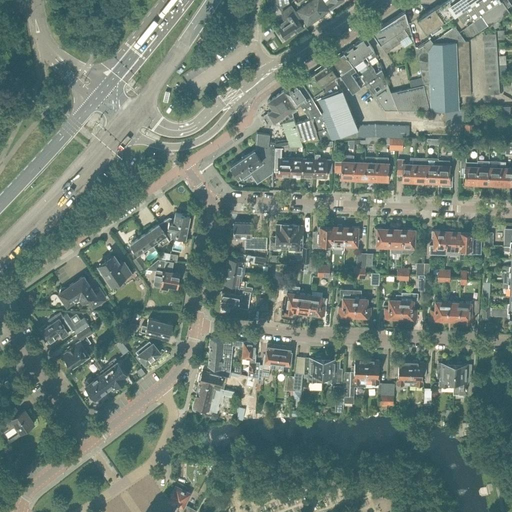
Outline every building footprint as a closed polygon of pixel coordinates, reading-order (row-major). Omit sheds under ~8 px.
[(282,14),(284,18),(285,20),(279,24),(282,27),(279,29),(281,32),(280,34),(280,36),(281,38),(283,39),(285,38),(289,36),(290,36),(289,35),(303,25),(297,17),(299,16),(289,0),(288,0),(276,0),(276,3),(282,12),(282,13),(282,14)] [(301,15),(307,23),(312,19),(314,19),(318,16),(307,0),(290,0),(291,0),(301,15)] [(307,0),(318,16),(322,14),(322,12),(328,8),(322,0),(307,0)] [(492,24),(493,24),(498,20),(510,12),(507,8),(511,4),(508,0),(444,0),(439,3),(448,17),(463,7),(465,11),(458,16),(463,23),(470,18),(473,22),(466,26),(472,35),(488,24),(489,26),(492,24)] [(440,23),(448,17),(439,3),(427,12),(439,30),(443,27),(440,23)] [(411,33),(405,11),(404,10),(384,24),(396,42),(396,44),(400,42),(399,40),(411,33)] [(426,32),(429,30),(432,35),(439,30),(427,12),(417,19),(426,32)] [(375,30),(375,32),(372,32),(385,52),(396,44),(396,42),(384,24),(375,30)] [(455,26),(442,35),(447,41),(456,41),(465,41),(455,26)] [(381,69),(376,72),(374,69),(368,60),(376,55),(373,48),(365,37),(360,40),(358,40),(356,42),(355,43),(347,49),(344,51),(362,78),(365,83),(384,109),(396,109),(391,91),(381,69)] [(415,48),(430,109),(445,109),(458,108),(458,95),(458,89),(457,83),(457,77),(457,71),(457,65),(456,59),(456,53),(456,47),(456,41),(447,41),(432,42),(430,38),(426,40),(415,48)] [(365,83),(362,78),(344,51),(330,60),(338,72),(352,92),(365,83)] [(301,80),(313,97),(323,90),(322,88),(333,80),(335,83),(337,81),(336,79),(333,75),(338,72),(330,60),(301,80)] [(300,78),(284,89),(295,105),(300,102),(305,109),(308,116),(310,115),(311,117),(296,122),(300,140),(332,138),(322,111),(317,104),(313,97),(301,80),(300,78)] [(323,90),(313,97),(317,104),(322,111),(332,138),(337,136),(338,137),(356,136),(356,128),(358,128),(357,125),(342,88),(338,89),(335,83),(333,80),(322,88),(323,90)] [(423,84),(391,91),(397,110),(429,109),(423,84)] [(297,146),(302,146),(300,140),(296,122),(293,115),(293,114),(292,111),(296,108),(295,105),(284,89),(267,101),(272,109),(267,112),(262,116),(268,125),(273,122),(279,118),(282,122),(287,139),(269,141),(268,146),(271,146),(274,146),(285,146),(291,146),(297,146)] [(510,105),(501,105),(500,117),(509,118),(510,105)] [(463,123),(464,113),(464,108),(458,108),(445,109),(445,112),(445,122),(463,123)] [(358,128),(356,128),(356,136),(366,136),(376,136),(377,136),(383,136),(390,136),(396,136),(403,137),(407,137),(408,125),(376,124),(357,125),(358,128)] [(270,134),(257,132),(256,140),(257,140),(256,148),(253,150),(231,166),(238,176),(239,176),(242,180),(250,174),(256,183),(272,172),(274,146),(271,146),(268,146),(269,141),(270,134)] [(501,147),(507,147),(511,147),(511,138),(500,138),(499,140),(499,147),(501,147)] [(275,147),(274,172),(278,172),(277,175),(279,175),(279,176),(283,176),(284,175),(290,175),(291,157),(281,157),(282,147),(275,147)] [(501,147),(500,153),(505,153),(505,156),(511,155),(511,147),(507,147),(501,147)] [(332,171),(332,159),(320,158),(320,153),(315,153),(315,158),(314,176),(319,176),(320,178),(324,178),(325,177),(326,177),(326,171),(332,171)] [(335,157),(334,171),(341,171),(341,177),(342,177),(343,179),(347,179),(347,178),(353,178),(353,161),(353,154),(344,154),(341,157),(335,157)] [(370,179),(376,179),(376,156),(365,155),(365,161),(364,178),(365,178),(366,180),(370,180),(370,179)] [(376,179),(380,179),(381,180),(385,180),(386,179),(387,179),(388,156),(376,156),(376,179)] [(410,156),(409,159),(404,159),(404,158),(398,157),(397,174),(402,174),(402,180),(403,180),(404,181),(408,181),(409,180),(414,180),(415,156),(410,156)] [(414,180),(419,180),(419,182),(423,182),(424,181),(425,181),(426,157),(415,156),(414,180)] [(460,156),(460,178),(465,178),(464,182),(466,182),(466,184),(470,184),(471,183),(476,183),(477,162),(466,161),(466,156),(460,156)] [(301,176),(302,176),(303,157),(291,157),(290,175),(295,175),(296,177),(300,177),(301,176)] [(308,176),(314,176),(315,158),(303,157),(302,176),(303,176),(303,177),(307,177),(308,176)] [(426,181),(427,182),(431,182),(432,181),(437,181),(438,159),(438,157),(426,157),(425,181),(426,181)] [(449,159),(438,159),(437,181),(442,181),(442,185),(452,185),(452,174),(449,174),(449,159)] [(494,183),(499,184),(500,161),(489,160),(489,162),(488,183),(489,183),(489,185),(493,185),(494,183)] [(365,161),(353,161),(353,178),(357,178),(358,179),(362,180),(363,178),(364,178),(365,161)] [(500,161),(499,184),(504,184),(505,185),(509,185),(510,184),(511,184),(511,174),(511,167),(505,167),(505,161),(500,161)] [(488,183),(489,162),(477,162),(476,183),(481,183),(482,184),(486,185),(487,183),(488,183)] [(169,239),(176,235),(185,237),(189,215),(175,212),(173,222),(168,221),(167,218),(159,223),(169,239)] [(244,248),(259,248),(266,249),(267,236),(260,236),(251,236),(252,222),(233,222),(233,228),(231,227),(231,235),(245,236),(245,239),(243,239),(242,245),(244,245),(244,248)] [(158,239),(162,245),(169,239),(159,223),(158,223),(145,233),(152,244),(158,239)] [(271,236),(270,249),(276,249),(277,247),(288,247),(289,224),(281,223),(281,224),(276,224),(276,236),(271,236)] [(297,224),(289,224),(288,247),(295,247),(295,252),(300,252),(300,248),(301,248),(302,225),(297,225),(297,224)] [(344,243),(345,226),(342,226),(341,224),(337,224),(337,225),(331,225),(331,243),(330,247),(342,248),(342,243),(344,243)] [(330,247),(331,243),(331,225),(317,225),(317,230),(312,230),(312,246),(330,247)] [(344,243),(356,244),(357,234),(360,234),(360,226),(345,226),(344,243)] [(388,245),(391,245),(390,252),(402,252),(403,228),(398,228),(397,226),(393,226),(392,228),(389,228),(388,245)] [(389,228),(374,227),(374,234),(377,234),(376,245),(388,245),(389,228)] [(417,229),(403,228),(402,252),(411,252),(413,250),(414,236),(417,236),(417,229)] [(511,228),(505,228),(505,240),(504,240),(504,245),(503,245),(504,245),(511,245),(511,228)] [(445,254),(446,230),(432,229),(431,236),(433,237),(433,244),(429,244),(429,253),(445,254)] [(446,230),(445,254),(459,255),(459,254),(460,230),(455,230),(454,229),(450,229),(449,230),(446,230)] [(459,255),(459,258),(464,258),(464,252),(481,253),(481,249),(481,239),(474,238),(474,231),(460,230),(459,254),(459,255)] [(152,244),(145,233),(130,243),(137,254),(148,247),(151,252),(156,249),(152,244)] [(162,252),(161,258),(175,261),(177,254),(167,253),(162,252)] [(227,256),(225,269),(244,272),(245,265),(249,266),(250,262),(254,263),(254,262),(265,264),(266,258),(255,256),(255,255),(242,253),(236,252),(235,258),(227,256)] [(365,265),(366,253),(357,252),(356,265),(354,265),(353,271),(358,272),(359,265),(365,266),(365,265)] [(101,267),(100,269),(99,270),(99,271),(100,272),(101,274),(102,274),(103,275),(105,274),(111,283),(120,278),(122,281),(133,274),(123,261),(120,263),(113,254),(98,264),(101,267)] [(133,259),(140,270),(146,266),(139,255),(133,259)] [(503,266),(503,270),(511,270),(511,257),(511,258),(511,265),(503,265),(503,266)] [(155,274),(153,283),(155,285),(160,286),(160,287),(168,288),(169,285),(177,286),(180,272),(171,271),(173,262),(173,261),(158,258),(155,272),(155,274)] [(243,280),(244,272),(225,269),(223,282),(236,284),(235,288),(243,290),(250,291),(251,291),(252,286),(246,285),(247,280),(243,280)] [(511,270),(503,270),(503,282),(511,282),(511,270)] [(67,304),(79,296),(83,302),(87,299),(92,307),(106,297),(98,286),(93,290),(83,275),(68,285),(67,287),(66,287),(65,287),(64,287),(62,287),(61,288),(60,289),(59,290),(59,292),(60,293),(60,294),(67,304)] [(510,295),(511,294),(511,282),(503,282),(503,287),(510,287),(510,295)] [(282,301),(281,310),(296,312),(296,310),(299,293),(299,287),(284,285),(283,292),(286,293),(285,302),(282,301)] [(222,291),(220,303),(247,308),(250,291),(243,290),(235,288),(234,293),(222,291)] [(268,298),(268,299),(276,301),(277,289),(269,288),(269,293),(268,292),(268,298)] [(343,297),(342,306),(339,306),(338,314),(354,315),(355,289),(340,288),(339,296),(343,297)] [(367,307),(367,297),(361,297),(361,289),(355,289),(354,315),(370,315),(370,307),(367,307)] [(417,301),(417,292),(401,291),(401,299),(400,317),(416,317),(416,309),(413,309),(413,301),(417,301)] [(310,294),(299,293),(296,310),(308,312),(310,294)] [(385,308),(384,316),(400,317),(401,299),(401,293),(395,293),(395,299),(389,298),(389,308),(385,308)] [(324,306),(321,305),(322,296),(310,294),(308,312),(323,314),(324,306)] [(511,307),(511,294),(510,295),(510,302),(502,302),(502,307),(511,307)] [(256,296),(255,308),(267,309),(268,299),(268,298),(256,296)] [(459,301),(458,319),(458,321),(473,321),(473,312),(478,313),(479,299),(471,299),(471,302),(459,301)] [(431,318),(446,318),(447,301),(435,300),(435,310),(431,310),(431,318)] [(446,318),(458,319),(459,301),(447,301),(446,318)] [(511,307),(502,307),(489,306),(489,314),(491,314),(491,315),(491,314),(504,315),(504,312),(506,312),(506,313),(507,313),(507,312),(509,312),(509,320),(511,319),(511,307)] [(50,323),(40,330),(48,342),(61,333),(62,335),(68,331),(67,329),(69,332),(73,329),(76,333),(89,325),(83,317),(74,323),(65,310),(57,315),(56,313),(47,319),(50,323)] [(172,323),(162,320),(148,317),(146,324),(142,323),(140,330),(168,337),(172,323)] [(91,342),(87,336),(93,331),(89,325),(76,333),(80,339),(66,349),(66,350),(62,353),(66,358),(65,360),(67,364),(69,363),(71,366),(72,366),(72,365),(94,350),(89,343),(91,342)] [(243,341),(243,340),(210,337),(210,338),(208,365),(207,365),(211,366),(230,371),(232,344),(243,345),(243,341)] [(120,340),(114,344),(118,349),(123,345),(120,340)] [(151,343),(150,340),(136,351),(138,354),(135,356),(141,363),(143,361),(145,363),(146,363),(147,364),(151,360),(151,359),(160,352),(153,342),(151,343)] [(249,371),(248,371),(248,375),(258,377),(259,371),(259,364),(259,361),(255,361),(256,353),(255,352),(255,342),(250,342),(249,341),(246,341),(245,341),(243,341),(243,345),(242,357),(250,358),(249,371)] [(268,377),(270,367),(276,368),(277,362),(279,345),(278,345),(277,344),(274,343),(273,344),(267,344),(265,353),(264,353),(263,364),(259,364),(259,371),(258,377),(257,383),(262,383),(263,376),(268,377)] [(291,347),(286,346),(285,345),(282,344),(281,345),(279,345),(277,362),(276,368),(282,369),(282,371),(289,372),(291,357),(290,357),(291,347)] [(103,368),(95,356),(87,361),(90,365),(94,363),(100,370),(99,370),(101,373),(92,380),(90,376),(84,381),(86,384),(85,385),(90,392),(89,394),(89,396),(90,398),(93,399),(95,398),(99,395),(100,395),(99,394),(114,383),(116,386),(116,385),(104,370),(103,368)] [(310,362),(304,362),(304,373),(303,376),(308,377),(308,380),(321,381),(322,358),(310,357),(310,362)] [(111,365),(104,370),(116,385),(126,378),(123,374),(125,372),(119,364),(117,361),(115,358),(112,361),(109,363),(111,365)] [(338,367),(338,361),(334,361),(334,358),(322,358),(321,381),(341,382),(342,367),(338,367)] [(344,386),(343,402),(353,402),(354,385),(365,385),(366,359),(354,359),(354,365),(353,365),(353,370),(350,370),(350,371),(344,370),(344,386)] [(387,394),(381,393),(381,382),(378,382),(379,374),(378,374),(378,360),(366,359),(365,385),(373,386),(378,386),(378,393),(378,404),(387,404),(387,403),(387,394)] [(409,384),(410,361),(398,360),(398,365),(394,365),(394,375),(397,375),(396,384),(409,384)] [(422,361),(410,361),(409,384),(422,385),(423,376),(426,376),(426,367),(422,366),(422,361)] [(439,386),(449,386),(453,386),(454,363),(442,362),(442,367),(438,367),(438,377),(439,377),(439,386)] [(453,386),(453,393),(466,393),(467,381),(470,382),(470,363),(454,363),(453,386)] [(199,375),(198,380),(199,381),(199,382),(219,387),(223,388),(225,380),(226,375),(226,373),(238,376),(238,373),(234,372),(231,371),(230,371),(211,366),(210,371),(202,369),(201,375),(199,375)] [(292,390),(292,397),(297,398),(300,395),(301,390),(303,373),(294,372),(294,375),(292,390)] [(292,390),(294,375),(287,374),(286,389),(290,389),(290,394),(289,397),(292,397),(292,390)] [(194,400),(193,405),(193,408),(195,410),(197,410),(199,409),(201,407),(208,409),(208,408),(214,410),(216,401),(218,402),(220,393),(236,397),(237,391),(223,388),(219,387),(199,382),(195,400),(194,399),(194,400)] [(343,402),(344,386),(335,386),(334,394),(338,394),(337,402),(336,402),(336,409),(343,409),(343,402)] [(15,407),(0,416),(0,429),(2,432),(15,424),(20,432),(23,430),(24,432),(25,431),(24,429),(34,423),(24,409),(19,413),(15,407)] [(190,493),(185,490),(176,486),(169,500),(182,507),(181,509),(187,511),(195,511),(196,510),(184,504),(190,493)]
